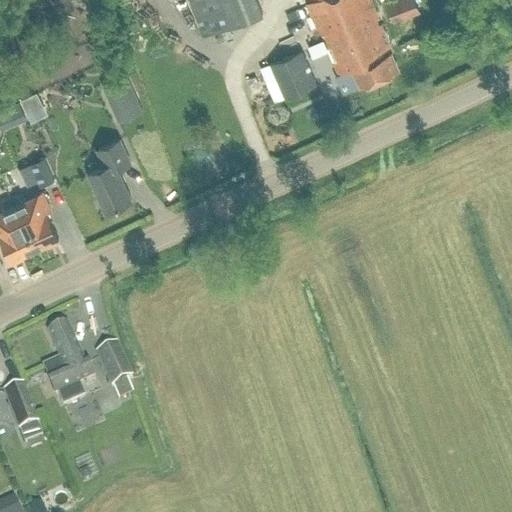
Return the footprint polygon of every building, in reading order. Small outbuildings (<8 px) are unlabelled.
[(259,0),(187,0),(202,36),(264,11),(259,0)] [(392,49),(371,0),(306,0),(338,73),(354,66),(361,84),(397,68),(389,51),(392,49)] [(384,0),(377,3),(385,23),(413,12),(408,0),(384,0)] [(317,83),(302,48),(268,62),(283,97),(317,83)] [(103,86),(117,118),(140,108),(126,75),(103,86)] [(131,198),(117,168),(130,162),(119,138),(97,148),(104,165),(88,172),(105,210),(131,198)] [(53,179),(44,157),(29,163),(39,185),(53,179)] [(42,191),(26,198),(14,204),(35,248),(58,237),(46,211),(51,209),(42,191)] [(0,235),(11,259),(35,248),(14,204),(0,209),(0,235)] [(54,398),(57,397),(63,409),(85,399),(80,387),(96,379),(88,361),(83,364),(66,327),(49,334),(61,360),(42,369),(47,380),(46,381),(54,398)] [(97,356),(112,389),(132,380),(117,347),(97,356)] [(3,393),(18,432),(38,424),(23,385),(3,393)] [(20,511),(14,499),(0,505),(0,511),(20,511)]
